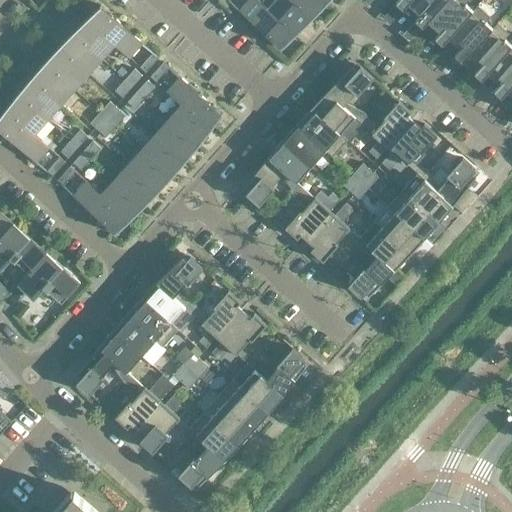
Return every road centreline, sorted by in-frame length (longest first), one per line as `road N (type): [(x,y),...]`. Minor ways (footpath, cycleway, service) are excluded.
road 1 (residential): [(187,199),(354,12),(511,151)]
road 2 (residential): [(28,374),(187,199)]
road 3 (residential): [(187,199),(341,331)]
road 4 (residential): [(176,511),(61,409)]
road 5 (unclassified): [(511,384),(455,454),(438,511)]
